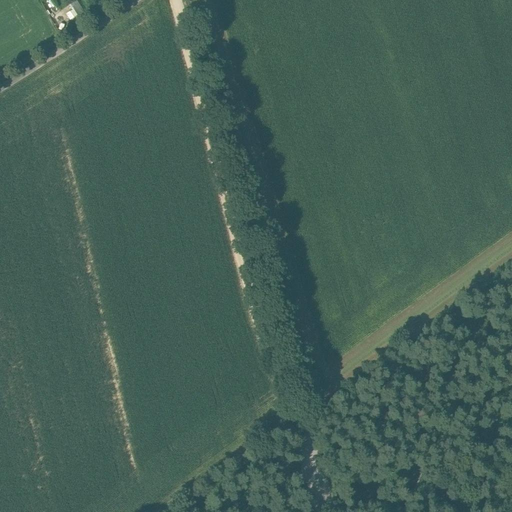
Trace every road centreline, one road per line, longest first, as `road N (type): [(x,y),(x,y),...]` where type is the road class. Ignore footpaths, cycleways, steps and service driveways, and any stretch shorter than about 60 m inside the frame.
road 1 (track): [(310,449),(175,0)]
road 2 (track): [(407,511),(496,295)]
road 3 (track): [(335,402),(511,277)]
road 4 (unclassified): [(0,89),(136,0)]
